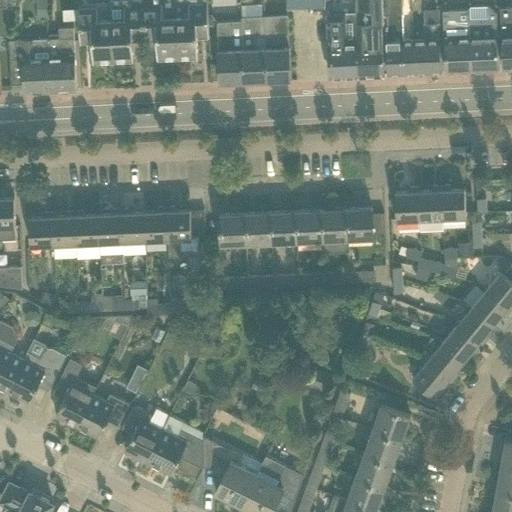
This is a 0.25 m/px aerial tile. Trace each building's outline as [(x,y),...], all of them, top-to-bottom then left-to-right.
[(209,36),(207,3),(207,0),(197,0),(197,2),(188,3),(188,0),(174,1),(174,8),(177,56),(198,55),(196,30),(207,30),(208,36),(209,36)] [(354,0),(355,14),(355,42),(357,75),(384,74),(383,54),(381,23),(384,23),(383,13),(384,12),(383,0),(354,0)] [(383,0),(384,12),(388,12),(388,25),(385,25),(387,74),(414,73),(413,39),(404,40),(402,0),(383,0)] [(177,56),(174,8),(162,9),(162,5),(143,6),(144,39),(145,39),(144,33),(156,32),(157,57),(177,56)] [(498,69),(496,17),(495,13),(490,5),(469,6),(470,21),(469,21),(470,36),(471,70),(498,69)] [(144,39),(143,6),(124,7),(125,18),(111,19),(113,59),(133,58),(132,33),(143,33),(144,39)] [(113,59),(111,19),(98,20),(97,8),(77,9),(78,42),(80,42),(79,36),(91,35),(93,60),(113,59)] [(240,20),(239,20),(242,81),(267,80),(264,16),(263,16),(262,8),(241,9),(242,17),(240,17),(240,20)] [(511,8),(499,9),(500,20),(501,49),(502,69),(511,68),(511,8)] [(470,36),(469,21),(457,22),(456,9),(442,9),(445,71),(471,70),(470,36)] [(441,71),(439,23),(438,10),(423,10),(425,39),(413,39),(414,73),(441,71)] [(291,79),(289,24),(288,14),(264,16),(267,80),(291,79)] [(355,14),(327,15),(329,57),(330,77),(357,75),(355,42),(355,14)] [(242,81),(239,20),(216,22),(216,27),(219,82),(242,81)] [(77,89),(75,47),(73,26),(59,27),(60,33),(49,34),(50,39),(46,39),(47,58),(49,58),(50,90),(77,89)] [(21,40),(8,41),(9,58),(22,57),(22,71),(23,89),(23,91),(50,90),(49,58),(47,58),(46,39),(35,40),(21,40)] [(443,229),(443,217),(441,185),(432,186),(432,190),(420,190),(421,218),(422,230),(443,229)] [(450,185),(441,185),(443,217),(466,216),(465,188),(450,189),(450,185)] [(421,218),(420,190),(419,186),(409,187),(409,191),(395,191),(396,211),(396,220),(421,218)] [(0,194),(0,239),(4,240),(15,239),(15,225),(16,225),(15,217),(14,197),(0,197),(0,194)] [(477,198),(478,211),(486,211),(486,198),(477,198)] [(167,238),(166,206),(157,207),(157,211),(144,211),(145,239),(167,238)] [(176,206),(166,206),(167,238),(168,256),(181,256),(180,250),(197,250),(196,237),(191,237),(191,229),(190,209),(176,210),(176,206)] [(372,206),(346,207),(348,238),(373,237),(372,206)] [(348,238),(346,207),(321,209),(322,239),(348,238)] [(122,240),(121,208),(112,209),(112,213),(98,213),(99,242),(100,242),(101,254),(123,253),(122,240)] [(145,239),(144,211),(130,212),(130,208),(121,208),(122,240),(123,253),(146,252),(145,239)] [(322,239),(321,209),(295,210),(297,240),(322,239)] [(76,243),(75,210),(66,211),(66,215),(54,215),(52,215),(53,245),(76,243)] [(99,242),(98,213),(85,214),(85,210),(75,210),(76,243),(99,242)] [(297,240),(295,210),(270,211),(271,242),(297,240)] [(52,215),(54,215),(54,211),(44,212),(44,216),(29,217),(31,246),(53,245),(52,215)] [(271,242),(270,211),(245,212),(246,243),(271,242)] [(246,243),(245,212),(219,213),(220,233),(221,244),(246,243)] [(473,247),(482,246),(481,221),(472,221),(473,247)] [(418,259),(421,251),(408,247),(406,256),(418,259)] [(457,257),(457,248),(444,249),(444,257),(457,257)] [(454,277),(457,267),(432,260),(430,269),(454,277)] [(0,284),(22,288),(21,266),(0,266),(0,284)] [(394,293),(402,292),(401,267),(392,267),(394,293)] [(375,280),(374,270),(349,271),(350,281),(375,280)] [(350,281),(349,271),(324,272),(324,282),(350,281)] [(511,279),(507,276),(500,271),(486,288),(511,309),(511,306),(511,279)] [(324,282),(324,272),(298,274),(299,284),(324,282)] [(299,284),(298,274),(273,275),(273,285),(299,284)] [(273,285),(273,275),(248,276),(248,286),(273,285)] [(248,286),(248,276),(222,277),(223,287),(248,286)] [(511,309),(486,288),(471,306),(493,324),(501,314),(504,316),(511,309)] [(53,306),(58,297),(47,292),(42,300),(53,306)] [(102,292),(93,292),(93,300),(80,301),(80,311),(103,309),(102,296),(102,292)] [(106,296),(102,296),(103,309),(126,308),(125,299),(120,299),(120,292),(115,292),(112,295),(108,296),(106,296)] [(139,307),(139,298),(125,299),(126,308),(139,307)] [(368,312),(376,315),(381,303),(372,300),(368,312)] [(80,311),(80,301),(67,302),(68,311),(80,311)] [(204,301),(171,302),(172,312),(205,310),(204,301)] [(172,312),(171,302),(158,303),(159,312),(172,312)] [(484,334),(493,324),(471,306),(457,324),(481,344),(487,337),(484,334)] [(89,316),(84,326),(100,334),(104,325),(111,329),(115,320),(127,326),(133,314),(89,316)] [(0,386),(7,390),(23,358),(10,352),(17,338),(13,326),(0,319),(0,386)] [(357,345),(365,348),(373,324),(365,321),(357,345)] [(481,344),(457,324),(442,342),(464,359),(472,349),(475,351),(481,344)] [(190,333),(190,346),(203,346),(203,333),(190,333)] [(455,370),(464,359),(442,342),(427,359),(452,380),(458,372),(455,370)] [(25,359),(23,358),(7,390),(29,401),(37,384),(48,390),(66,354),(53,348),(49,348),(45,351),(41,357),(28,351),(25,359)] [(452,380),(427,359),(413,377),(419,382),(434,395),(443,384),(446,387),(452,380)] [(137,363),(126,386),(136,391),(147,368),(137,363)] [(77,425),(93,393),(79,387),(83,379),(64,370),(53,392),(64,397),(55,414),(77,425)] [(341,389),(332,413),(341,416),(350,393),(341,389)] [(107,419),(118,425),(129,402),(110,393),(106,400),(93,393),(77,425),(98,436),(107,419)] [(402,438),(410,414),(381,404),(373,428),(402,438)] [(146,460),(169,414),(156,407),(152,414),(133,405),(122,427),(133,432),(124,449),(146,460)] [(333,440),(341,416),(332,413),(323,437),(333,440)] [(203,465),(203,439),(181,429),(184,422),(169,414),(146,460),(171,473),(180,456),(202,467),(203,465)] [(393,462),(402,438),(373,428),(364,452),(393,462)] [(243,455),(230,449),(203,435),(203,439),(203,465),(203,466),(217,466),(217,454),(230,461),(215,491),(242,504),(257,474),(238,464),(243,455)] [(324,464),(333,440),(323,437),(315,461),(324,464)] [(511,441),(506,441),(501,466),(511,467),(511,441)] [(385,486),(393,462),(364,452),(356,476),(385,486)] [(295,499),(302,480),(304,474),(285,464),(267,455),(258,474),(257,474),(242,504),(258,511),(270,511),(280,492),(295,499)] [(316,488),(324,464),(315,461),(306,485),(316,488)] [(511,493),(511,467),(501,466),(496,491),(511,493)] [(376,510),(385,486),(356,476),(347,500),(376,510)] [(47,511),(53,502),(30,490),(29,491),(10,482),(0,501),(16,509),(14,511),(47,511)] [(298,509),(306,511),(307,511),(316,488),(306,485),(298,509)] [(511,511),(511,493),(496,491),(492,511),(511,511)] [(375,511),(376,510),(347,500),(334,495),(327,511),(375,511)]
